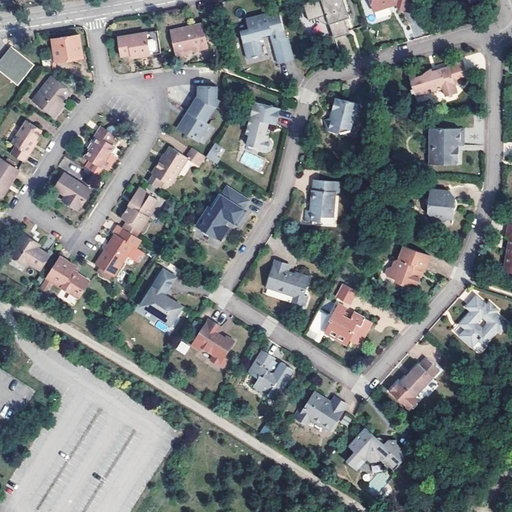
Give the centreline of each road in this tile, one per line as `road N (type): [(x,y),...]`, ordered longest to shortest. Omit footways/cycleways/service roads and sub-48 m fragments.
road 1 (residential): [(487,42),(464,35),(314,82),(280,200),(226,287),(228,301),(353,381),(369,380),(465,268),(492,194),(493,49)]
road 2 (track): [(9,311),(36,309),(362,511)]
road 3 (residential): [(27,203),(72,238),(87,235),(157,120),(139,89)]
road 4 (residential): [(105,86),(27,203)]
